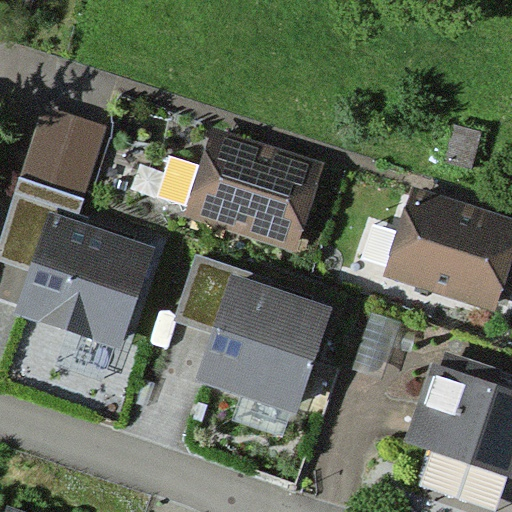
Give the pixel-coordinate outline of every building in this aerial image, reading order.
[(108,127),(44,106),(20,177),(84,199),(108,127)] [(335,171),(206,129),(172,229),(301,272),(335,171)] [(84,199),(20,177),(0,238),(0,260),(30,270),(49,211),(77,220),(84,199)] [(511,285),(511,227),(414,200),(389,286),(502,318),(511,285)] [(121,349),(156,246),(77,220),(49,211),(30,270),(15,314),(121,349)] [(196,387),(288,415),(320,313),(253,292),(228,284),(213,334),(196,387)] [(411,449),(502,489),(511,466),(511,409),(442,379),(411,449)]
